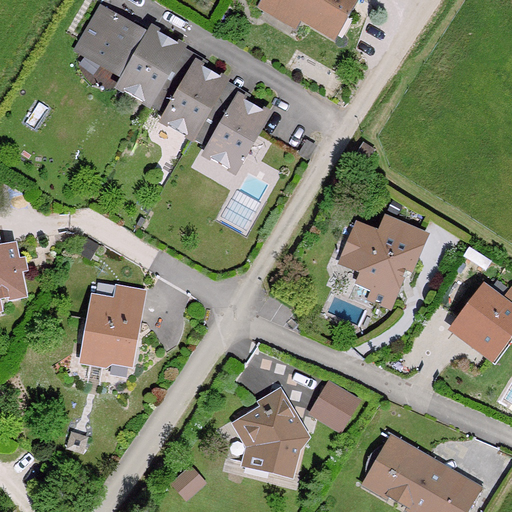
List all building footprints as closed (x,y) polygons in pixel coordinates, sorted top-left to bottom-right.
[(302,17),(274,0),(265,0),(262,6),(297,26),(302,17)] [(274,0),(302,17),(326,31),(344,0),(274,0)] [(172,66),(184,47),(152,29),(146,39),(140,35),(103,13),(81,51),(124,76),(119,84),(150,103),(172,66)] [(146,39),(152,29),(145,26),(140,35),(146,39)] [(190,77),(197,65),(201,57),(193,52),(184,47),(172,66),(190,77)] [(163,119),(192,136),(214,100),(215,100),(225,82),(197,65),(190,77),(172,66),(150,103),(167,112),(163,119)] [(232,110),(239,98),(243,93),(235,88),(225,82),(215,100),(232,110)] [(232,110),(215,100),(214,100),(192,136),(209,147),(203,155),(233,173),(267,115),(239,98),(232,110)] [(362,151),(353,166),(362,171),(371,156),(362,151)] [(413,266),(425,234),(387,219),(381,234),(358,224),(344,261),(365,270),(360,283),(376,289),(372,298),(391,306),(407,265),(413,266)] [(0,307),(0,308),(0,307),(0,295),(24,291),(15,243),(0,245),(0,307)] [(461,319),(453,331),(490,357),(495,361),(511,337),(511,291),(504,302),(484,288),(461,319)] [(94,301),(82,363),(105,368),(110,364),(128,367),(137,321),(142,296),(119,291),(116,305),(94,301)] [(329,385),(312,412),(340,429),(356,402),(329,385)] [(290,409),(280,393),(264,404),(266,409),(238,425),(251,441),(260,443),(257,458),(275,462),(273,470),(292,475),(303,430),(290,409)] [(408,510),(410,511),(432,511),(440,500),(460,511),(472,511),(485,489),(462,476),(459,482),(456,487),(426,470),(425,467),(423,463),(420,462),(416,461),(419,455),(395,442),(393,447),(386,447),(382,449),(378,451),(374,454),(371,459),(369,464),(368,469),(368,475),(369,478),(377,483),(373,491),(394,503),(398,494),(412,501),(408,510)] [(191,470),(174,485),(186,500),(203,485),(191,470)] [(460,511),(440,500),(432,511),(460,511)]
